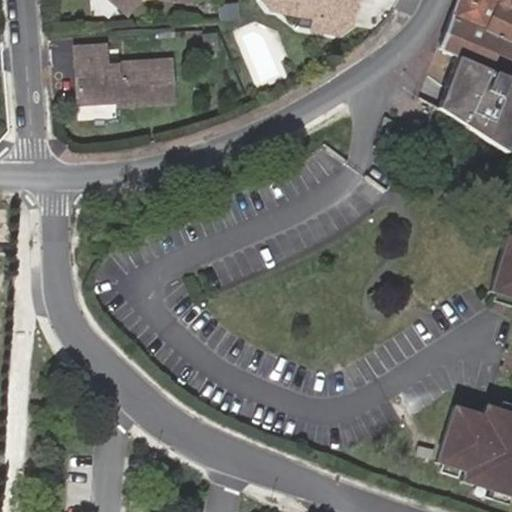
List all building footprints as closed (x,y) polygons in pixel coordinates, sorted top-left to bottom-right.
[(110,0),(123,13),(134,0),(166,0),(185,2),(185,0),(110,0)] [(265,0),(272,9),(273,0),(265,0)] [(357,0),(273,0),(272,9),(314,17),(312,29),(338,34),(353,25),(357,0)] [(511,0),(459,0),(442,45),(461,52),(443,98),(440,105),(509,153),(511,144),(511,70),(510,70),(511,65),(511,0)] [(218,23),(222,6),(197,7),(197,24),(218,23)] [(102,51),(71,52),(74,109),(112,107),(112,102),(124,102),(125,111),(171,109),(168,65),(103,69),(102,51)] [(511,238),(504,236),(485,292),(491,294),(509,300),(511,300),(511,308),(511,311),(511,238)] [(391,290),(377,299),(386,312),(400,302),(391,290)] [(489,302),(507,307),(509,300),(491,294),(489,302)] [(511,416),(511,408),(496,403),(493,410),(511,416)] [(511,416),(493,410),(480,406),(477,416),(448,406),(432,454),(511,480),(511,416)] [(413,446),(410,455),(426,459),(428,450),(413,446)] [(511,480),(432,454),(430,463),(435,465),(453,471),(458,472),(455,482),(468,486),(504,498),(511,500),(511,480)] [(433,472),(451,478),(453,471),(435,465),(433,472)] [(501,505),(504,498),(468,486),(465,493),(501,505)]
